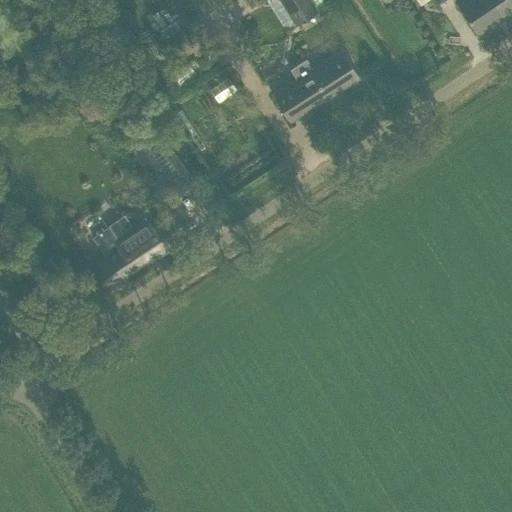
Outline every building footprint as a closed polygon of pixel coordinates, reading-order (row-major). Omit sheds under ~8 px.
[(308,0),(279,0),(295,26),(317,12),(308,0)] [(465,0),(466,0),(458,6),(478,36),(503,19),(490,0),(465,0)] [(511,12),(511,0),(490,0),(503,19),(511,12)] [(359,78),(348,62),(341,51),(313,70),(304,57),(287,68),(295,81),(272,96),(291,124),(359,78)] [(218,99),(234,93),(229,80),(213,87),(218,99)] [(155,130),(135,145),(153,168),(172,194),(192,179),(173,153),(155,130)] [(107,255),(93,264),(110,291),(112,290),(126,281),(123,277),(149,261),(150,260),(155,257),(173,246),(162,229),(154,218),(120,239),(110,224),(102,230),(101,228),(97,231),(94,232),(96,234),(93,236),(107,255)]
